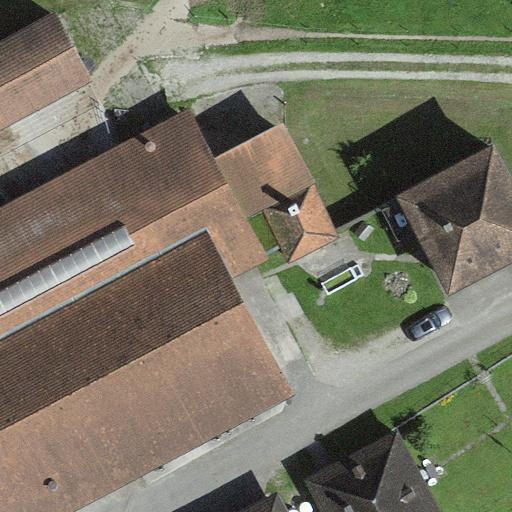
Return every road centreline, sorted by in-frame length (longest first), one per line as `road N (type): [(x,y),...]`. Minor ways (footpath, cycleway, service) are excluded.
road 1 (track): [(0,189),(186,90),(303,63),(511,75)]
road 2 (track): [(511,325),(173,511)]
